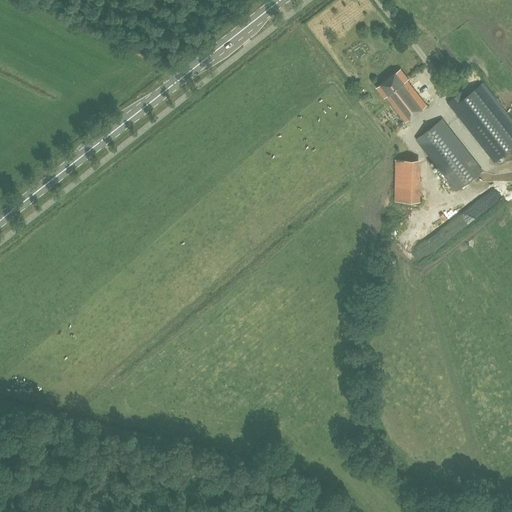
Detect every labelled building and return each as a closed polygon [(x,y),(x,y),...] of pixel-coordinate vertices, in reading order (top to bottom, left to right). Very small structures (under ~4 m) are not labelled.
[(406,121),(427,106),(407,80),(409,79),(401,68),(377,86),(385,97),(387,96),(406,121)] [(494,161),(511,147),(511,119),(483,82),(467,94),(463,89),(448,101),(494,161)] [(417,138),(445,176),(456,190),(482,171),(442,119),(417,138)] [(420,201),(421,160),(396,159),(396,200),(420,201)] [(393,356),(398,337),(384,334),(381,345),(393,348),(391,356),(393,356)]
